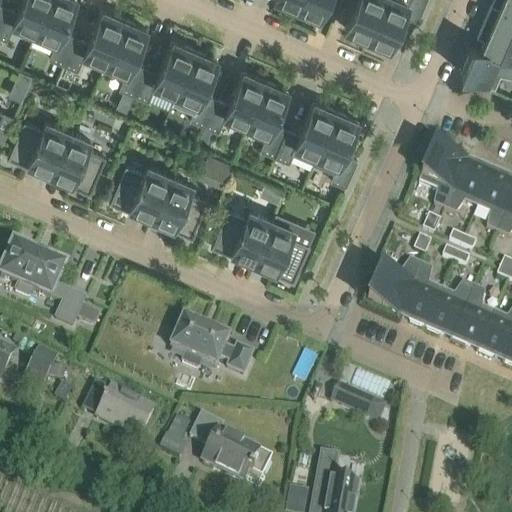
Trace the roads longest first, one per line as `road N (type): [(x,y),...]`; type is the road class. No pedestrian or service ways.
road 1 (residential): [(0,191),(319,331)]
road 2 (residential): [(419,103),(179,0)]
road 3 (residential): [(419,103),(319,331)]
road 4 (unclassified): [(167,511),(0,428)]
road 5 (residential): [(454,392),(319,331)]
